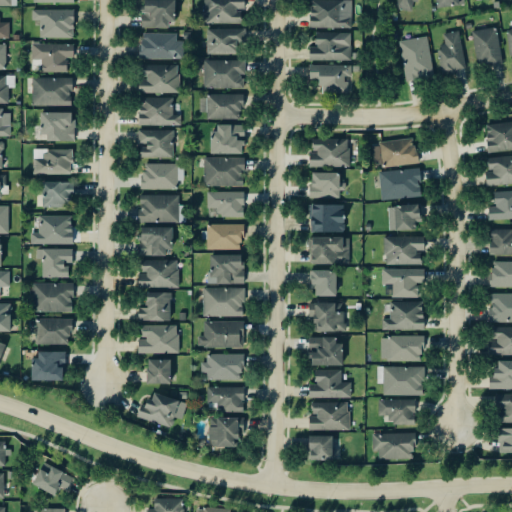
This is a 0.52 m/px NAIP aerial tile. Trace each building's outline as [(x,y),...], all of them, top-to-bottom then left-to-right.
[(205,0),(205,24),(245,24),(245,0),(205,0)] [(423,0),(397,0),(397,10),(413,12),(414,0),(424,1),(423,0)] [(436,0),(438,9),(466,5),(465,0),(436,0)] [(137,1),(137,28),(174,29),(174,2),(137,1)] [(352,29),(352,1),(311,1),(310,29),(352,29)] [(40,10),(40,37),(76,38),(77,11),(40,10)] [(0,22),(11,23),(11,40),(0,40),(0,22)] [(471,33),(478,68),(503,64),(496,28),(471,33)] [(207,29),(207,56),(247,56),(247,29),(207,29)] [(439,35),(443,74),(465,72),(461,32),(439,35)] [(316,33),(315,48),(310,48),(309,61),(358,62),(358,49),(362,49),(362,34),(316,33)] [(140,35),(140,61),(180,61),(180,35),(140,35)] [(406,83),(435,78),(428,37),(400,42),(406,83)] [(0,43),(0,70),(8,70),(8,43),(0,43)] [(34,44),(34,59),(41,59),(41,72),(66,72),(66,58),(72,58),(72,44),(34,44)] [(203,62),(204,89),(244,89),(244,62),(203,62)] [(320,94),(349,95),(350,80),(352,80),(352,67),(310,66),(309,78),(321,78),(320,94)] [(139,67),(139,94),(180,94),(180,67),(139,67)] [(0,104),(9,105),(8,76),(0,76),(0,104)] [(33,79),(33,106),(73,106),(73,79),(33,79)] [(205,93),(205,121),(242,121),(242,94),(205,93)] [(138,99),(138,126),(178,126),(178,99),(138,99)] [(40,114),(40,141),(76,142),(77,115),(40,114)] [(511,151),(511,122),(485,126),(489,154),(511,151)] [(0,125),(8,125),(8,137),(0,137),(0,125)] [(209,128),(209,154),(245,154),(245,128),(209,128)] [(139,131),(138,158),(175,159),(175,131),(139,131)] [(418,164),(415,139),(380,143),(383,169),(418,164)] [(349,140),(312,141),(313,153),(309,153),(310,169),(350,168),(349,140)] [(31,150),(31,176),(71,176),(71,150),(31,150)] [(487,187),(511,185),(511,157),(488,159),(488,173),(486,173),(487,187)] [(204,159),(204,186),(245,186),(245,159),(204,159)] [(138,164),(138,191),(179,191),(179,164),(138,164)] [(381,201),(421,199),(420,171),(380,172),(381,201)] [(311,200),(340,199),(340,192),(350,192),(349,173),(311,174),(311,200)] [(36,183),(36,198),(42,197),(42,210),(67,210),(67,196),(74,196),(74,182),(36,183)] [(208,192),(208,220),(244,220),(245,193),(208,192)] [(511,192),(495,193),(495,208),(489,208),(489,221),(511,220),(511,192)] [(139,196),(139,223),(179,223),(179,196),(139,196)] [(0,235),(8,235),(9,207),(0,206),(0,235)] [(311,234),(345,234),(345,206),(310,206),(311,234)] [(389,233),(416,232),(416,224),(421,224),(420,207),(389,208),(389,233)] [(38,218),(38,233),(29,233),(29,245),(72,245),(72,218),(38,218)] [(206,224),(206,251),(242,251),(243,224),(206,224)] [(140,229),(139,256),(171,257),(172,230),(140,229)] [(511,230),(491,231),(491,257),(511,256),(511,230)] [(344,239),(311,238),(311,265),(349,266),(349,247),(343,247),(344,239)] [(424,239),(385,238),(385,266),(422,267),(422,254),(424,254),(424,239)] [(36,250),(36,265),(42,265),(42,277),(67,277),(67,264),(74,264),(73,250),(36,250)] [(206,255),(206,282),(242,283),(243,256),(206,255)] [(138,261),(138,288),(178,288),(178,261),(138,261)] [(511,263),(492,263),(491,288),(511,288),(511,263)] [(392,299),(419,299),(419,285),(425,284),(424,270),(382,271),(382,286),(392,286),(392,299)] [(0,301),(0,288),(10,289),(10,273),(0,272),(0,301)] [(337,299),(337,272),(311,272),(310,289),(316,289),(315,298),(337,299)] [(33,287),(33,313),(73,313),(73,287),(33,287)] [(202,290),(202,317),(242,317),(242,290),(202,290)] [(146,295),(146,310),(139,310),(139,322),(172,322),(172,295),(146,295)] [(511,295),(491,295),(491,324),(511,323),(511,295)] [(424,331),(424,303),(390,304),(390,320),(383,320),(383,332),(424,331)] [(310,304),(309,319),(316,319),(315,333),(345,334),(346,305),(310,304)] [(0,306),(0,332),(11,332),(11,306),(0,306)] [(37,320),(36,347),(73,348),(73,320),(37,320)] [(202,322),(202,349),(242,349),(242,322),(202,322)] [(138,327),(138,353),(179,353),(179,327),(138,327)] [(511,328),(491,328),(491,342),(490,342),(490,356),(511,356),(511,328)] [(423,363),(423,338),(381,337),(381,362),(423,363)] [(343,368),(344,346),(337,345),(337,339),(309,338),(309,352),(310,352),(310,367),(343,368)] [(31,354),(30,382),(67,382),(67,355),(31,354)] [(205,354),(205,381),(242,382),(242,354),(205,354)] [(147,361),(147,386),(171,386),(171,361),(147,361)] [(511,361),(498,361),(498,369),(491,369),(491,390),(511,389),(511,361)] [(424,368),(384,368),(383,396),(424,396),(424,368)] [(351,398),(351,383),(342,383),(342,371),(315,371),(315,384),(309,385),(309,399),(351,398)] [(205,387),(205,413),(245,413),(245,387),(205,387)] [(152,400),(148,399),(143,413),(140,411),(138,418),(175,429),(184,402),(154,392),(152,400)] [(495,423),(511,423),(511,394),(495,394),(495,423)] [(378,401),(379,417),(391,417),(391,426),(416,425),(415,400),(378,401)] [(350,403),(312,403),(312,416),(309,416),(309,431),(350,431),(350,403)] [(205,420),(205,447),(242,447),(242,420),(205,420)] [(511,453),(511,428),(499,429),(499,453),(511,453)] [(373,435),(373,452),(379,452),(379,461),(415,460),(414,434),(373,435)] [(340,461),(340,437),(309,437),(309,460),(340,461)] [(6,442),(0,441),(0,466),(8,467),(7,450),(6,450),(6,442)] [(33,486),(56,496),(59,489),(67,493),(74,477),(43,464),(33,486)] [(146,511),(185,511),(185,499),(154,499),(155,511),(146,511)]
